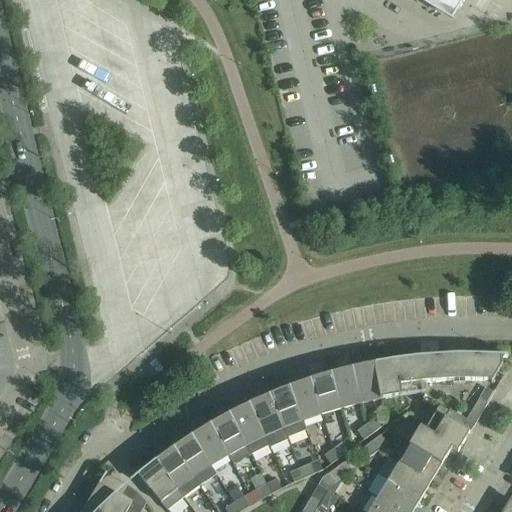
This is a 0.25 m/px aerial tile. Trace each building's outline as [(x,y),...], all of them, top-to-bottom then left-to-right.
[(420,0),(453,20),(464,0),(420,0)] [(374,366),(381,401),(408,397),(422,395),(421,385),(430,384),(454,383),(462,382),(490,383),(490,384),(491,385),(503,366),(501,366),(501,360),(508,360),(508,358),(463,357),(454,357),(419,359),(396,362),(374,366)] [(374,366),(353,370),(361,405),(381,401),(374,366)] [(353,370),(331,376),(341,410),(361,405),(353,370)] [(331,376),(310,382),(322,416),(341,410),(331,376)] [(310,382),(290,389),(302,423),(322,416),(310,382)] [(290,389),(269,397),(287,439),(306,432),(302,423),(290,389)] [(486,390),(480,400),(488,405),(494,394),(486,390)] [(249,406),(269,447),(270,449),(288,441),(287,439),(269,397),(249,406)] [(444,422),(469,437),(470,435),(488,405),(480,400),(467,421),(450,411),(445,420),(444,422)] [(249,406),(230,416),(251,456),(269,447),(249,406)] [(458,454),(469,437),(444,422),(445,420),(436,415),(432,421),(427,418),(409,447),(442,467),(452,451),(458,454)] [(210,426),(229,458),(233,466),(251,456),(230,416),(210,426)] [(382,429),(375,420),(366,426),(373,435),(382,429)] [(210,426),(192,438),(211,468),(229,458),(210,426)] [(357,433),(364,442),(373,435),(366,426),(357,433)] [(387,446),(381,437),(372,443),(379,452),(387,446)] [(192,438),(174,450),(194,479),(211,468),(192,438)] [(363,450),(370,459),(379,452),(372,443),(363,450)] [(349,453),(342,444),(333,451),(340,460),(349,453)] [(399,464),(431,484),(442,467),(409,447),(399,464)] [(174,450),(156,463),(183,499),(200,487),(194,479),(174,450)] [(324,458),(331,467),(340,460),(333,451),(324,458)] [(138,477),(167,511),(183,499),(156,463),(138,477)] [(352,472),(346,463),(337,470),(343,479),(352,472)] [(388,482),(421,502),(431,484),(399,464),(388,482)] [(315,476),(310,466),(300,470),(305,480),(315,476)] [(290,474),(294,485),(305,480),(300,470),(290,474)] [(328,476),(334,485),(343,479),(337,470),(328,476)] [(109,478),(106,477),(107,475),(106,475),(88,505),(98,511),(141,511),(146,505),(140,498),(138,496),(136,494),(133,492),(131,490),(125,486),(119,483),(116,481),(113,480),(109,478)] [(282,491),(276,481),(267,486),(272,496),(282,491)] [(378,499),(398,511),(414,511),(421,502),(388,482),(378,499)] [(257,491),(262,501),(272,496),(267,486),(257,491)] [(323,501),(313,495),(308,505),(317,511),(323,501)] [(243,511),(250,508),(244,499),(234,505),(239,511),(243,511)] [(370,511),(398,511),(378,499),(370,511)]
